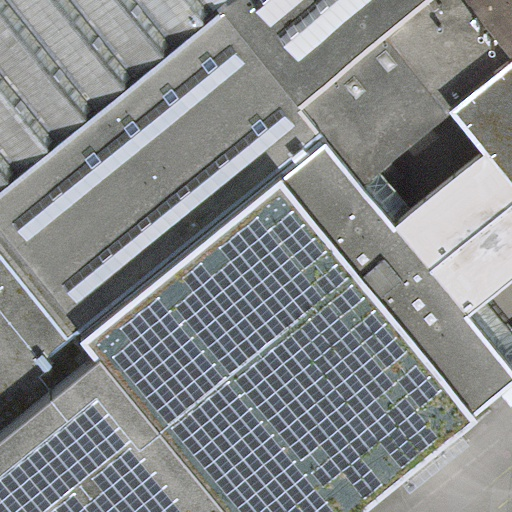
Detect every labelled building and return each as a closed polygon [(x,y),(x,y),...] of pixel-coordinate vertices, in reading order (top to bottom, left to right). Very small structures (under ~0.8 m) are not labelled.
[(408,0),(214,0),(0,176),(0,209),(85,312),(283,146),(290,156),(327,121),(300,88),(408,0)] [(0,0),(0,176),(214,0),(0,0)] [(511,39),(480,0),(408,0),(300,88),(327,121),(468,292),(511,256),(511,39)] [(511,0),(480,0),(511,39),(511,0)] [(333,511),(511,367),(511,349),(468,292),(327,121),(290,156),(283,146),(85,312),(250,511),(362,511),(360,508),(354,511),(333,511)] [(0,511),(250,511),(85,312),(0,209),(0,511)]
